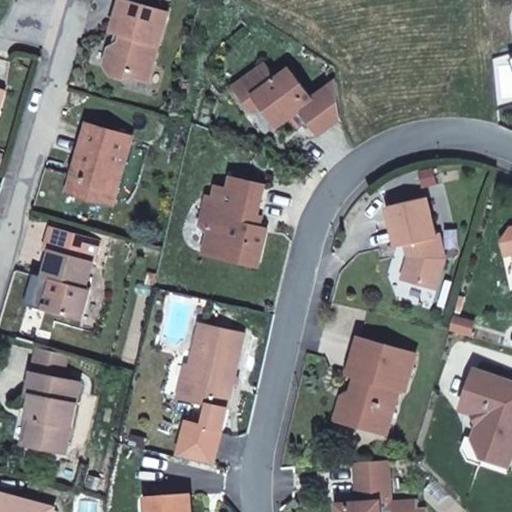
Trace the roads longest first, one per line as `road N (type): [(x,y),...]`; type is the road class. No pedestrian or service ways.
road 1 (residential): [(257,511),(256,476),(313,234),(349,175),(379,152),(422,139),(473,138),(511,150)]
road 2 (residential): [(74,13),(0,278)]
